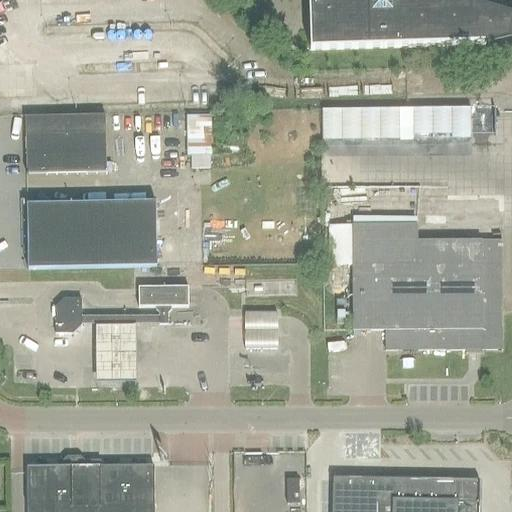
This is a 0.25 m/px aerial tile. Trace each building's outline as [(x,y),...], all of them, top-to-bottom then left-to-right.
[(308,0),(310,51),(484,46),(484,42),(488,42),(493,40),(497,36),(500,32),(502,27),(504,21),(434,0),(308,0)] [(468,107),(319,109),(319,141),(468,139),(468,107)] [(25,117),(26,133),(26,173),(107,172),(106,116),(25,117)] [(186,118),(187,157),(210,157),(210,117),(186,118)] [(285,191),(319,189),(318,178),(284,180),(285,191)] [(154,204),(27,206),(28,271),(155,269),(154,204)] [(352,228),(352,268),(352,298),(501,297),(501,243),(416,243),(416,227),(352,228)] [(138,308),(188,308),(188,298),(188,289),(138,289),(138,299),(138,308)] [(474,352),(501,352),(501,297),(352,298),(352,333),(384,333),(384,327),(416,327),(416,352),(474,352)] [(55,317),(55,335),(73,335),(81,326),(81,300),(72,300),(64,300),(55,309),(55,317)] [(276,315),(244,315),(244,348),(276,349),(276,315)] [(136,327),(95,327),(95,383),(136,383),(136,327)] [(384,327),(384,333),(384,352),(416,352),(416,327),(384,327)] [(153,511),(153,467),(28,468),(26,468),(26,511),(153,511)] [(330,478),(330,481),(331,481),(331,505),(379,506),(379,479),(330,478)] [(379,479),(379,506),(391,506),(391,480),(379,479)] [(391,506),(390,511),(463,511),(463,502),(478,502),(478,481),(391,480),(391,506)] [(477,511),(478,502),(463,502),(463,511),(477,511)]
